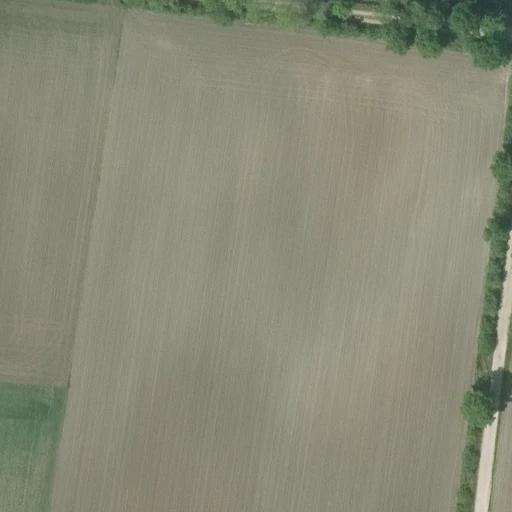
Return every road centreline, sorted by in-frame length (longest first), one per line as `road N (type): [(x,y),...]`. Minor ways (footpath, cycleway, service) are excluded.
road 1 (track): [(511,39),(223,0)]
road 2 (track): [(511,250),(478,511)]
